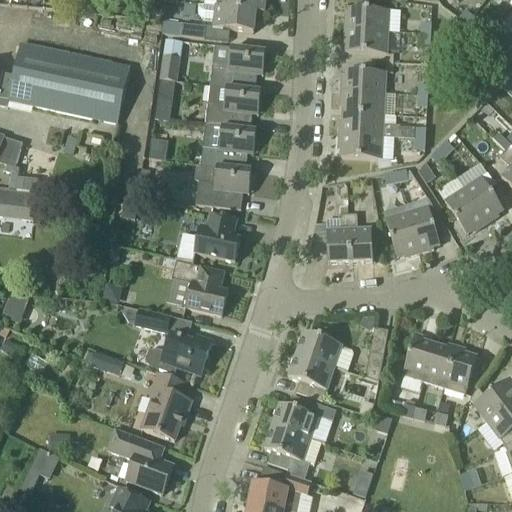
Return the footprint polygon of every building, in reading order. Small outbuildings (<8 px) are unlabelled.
[(205,0),(204,8),(225,10),(255,14),(263,15),(265,0),(205,0)] [(253,35),(255,14),(225,10),(204,8),(199,8),(198,14),(199,18),(201,21),(204,22),(215,23),(214,31),(253,35)] [(388,12),(368,11),(348,10),(348,17),(346,17),(345,32),(389,34),(390,12),(388,12)] [(467,27),(473,19),(466,13),(459,21),(467,27)] [(481,25),(473,19),(467,27),(475,33),(481,25)] [(181,26),(164,24),(162,37),(180,39),(204,42),(206,29),(181,26)] [(421,24),(421,36),(431,36),(431,25),(421,24)] [(344,47),(346,48),(346,54),(366,55),(386,56),(388,56),(389,34),(345,32),(344,47)] [(430,48),(431,36),(421,36),(420,47),(430,48)] [(494,48),(502,54),(508,45),(500,39),(494,48)] [(2,75),(0,74),(0,108),(7,111),(9,103),(99,123),(99,122),(117,126),(130,71),(112,67),(112,65),(21,45),(12,84),(1,82),(2,75)] [(511,56),(511,47),(508,45),(502,54),(510,60),(511,56)] [(213,65),(210,90),(226,92),(226,90),(255,93),(257,73),(263,73),(265,55),(246,52),(231,51),(215,49),(213,65)] [(180,61),(163,59),(160,84),(177,86),(180,61)] [(342,79),(342,95),(384,97),(385,74),(345,72),(345,80),(342,79)] [(418,87),(418,98),(427,98),(428,88),(418,87)] [(208,105),(205,129),(221,131),(221,130),(250,133),(252,119),(252,112),(259,113),(261,94),(255,93),(226,90),(226,92),(210,90),(208,105)] [(343,116),(383,118),(384,97),(342,95),(341,109),(343,110),(343,116)] [(427,109),(427,98),(418,98),(417,109),(427,109)] [(383,119),(383,118),(343,116),(342,123),(340,123),(339,137),(381,140),(415,142),(425,142),(425,130),(416,130),(416,131),(400,129),(400,128),(396,128),(396,119),(383,119)] [(205,129),(200,169),(217,171),(217,169),(245,173),(247,159),(248,152),(254,152),(256,134),(250,133),(221,130),(221,131),(205,129)] [(380,162),(381,140),(339,137),(339,153),(341,153),(341,160),(380,162)] [(2,140),(0,146),(0,163),(13,169),(21,147),(2,140)] [(504,140),(498,146),(499,147),(505,153),(510,147),(511,147),(504,140)] [(156,141),(152,159),(167,162),(170,144),(156,141)] [(424,153),(425,142),(415,142),(414,152),(424,153)] [(446,143),(438,151),(445,158),(453,150),(446,143)] [(499,160),(499,159),(505,153),(499,147),(498,146),(497,146),(491,152),(499,160)] [(438,166),(445,158),(438,151),(430,159),(438,166)] [(509,189),(511,191),(511,159),(505,153),(499,159),(510,170),(500,180),(509,189)] [(10,192),(16,192),(37,195),(38,183),(18,180),(19,171),(6,169),(5,176),(12,177),(10,192)] [(198,184),(196,208),(221,211),(240,213),(242,198),(243,192),(249,192),(251,173),(245,173),(217,169),(217,171),(215,186),(198,184)] [(163,191),(148,190),(151,174),(142,172),(139,189),(138,205),(162,207),(163,191)] [(395,175),(397,184),(407,182),(406,173),(395,175)] [(395,175),(384,177),(386,186),(397,184),(395,175)] [(463,192),(486,227),(498,219),(497,217),(503,213),(482,180),(463,192)] [(463,192),(456,181),(437,193),(444,204),(455,221),(466,237),(472,233),(473,235),(486,227),(463,192)] [(0,199),(0,217),(20,220),(32,222),(36,197),(21,194),(20,202),(0,199)] [(406,215),(405,208),(383,215),(385,221),(391,241),(397,260),(403,258),(404,261),(419,256),(406,215)] [(406,215),(419,256),(433,252),(433,250),(439,248),(434,228),(428,208),(406,215)] [(193,266),(195,256),(235,266),(240,241),(232,240),(237,222),(211,216),(208,230),(200,228),(198,240),(182,237),(176,262),(193,266)] [(357,217),(348,218),(350,266),(373,265),(372,245),(371,231),(358,232),(357,217)] [(340,222),(326,222),(326,227),(326,234),(328,267),(350,266),(348,218),(339,218),(340,222)] [(200,270),(177,265),(172,282),(191,286),(185,311),(202,315),(221,319),(228,294),(220,292),(223,276),(204,271),(200,270)] [(10,296),(5,309),(24,316),(29,304),(10,296)] [(139,312),(135,326),(135,329),(170,338),(174,321),(139,312)] [(369,355),(366,375),(365,381),(378,385),(380,377),(383,357),(388,334),(374,331),(369,355)] [(304,335),(296,357),(334,370),(334,369),(348,374),(354,357),(352,353),(341,349),(342,348),(304,335)] [(165,355),(158,353),(149,353),(145,364),(154,371),(174,378),(176,370),(200,379),(212,344),(197,339),(195,345),(172,336),(165,355)] [(407,360),(402,379),(423,386),(435,347),(413,341),(407,360)] [(6,342),(0,352),(9,358),(15,348),(6,342)] [(423,386),(444,392),(455,353),(435,347),(423,386)] [(477,360),(455,353),(444,392),(465,398),(471,379),(477,360)] [(93,368),(122,377),(126,364),(98,355),(93,368)] [(322,405),(334,370),(296,357),(288,380),(300,384),(296,395),(315,402),(322,405)] [(167,380),(159,378),(150,402),(152,402),(141,433),(174,444),(182,420),(185,421),(191,404),(181,400),(186,387),(167,380)] [(477,390),(470,402),(487,425),(511,405),(511,388),(511,387),(511,383),(509,380),(505,383),(484,399),(477,390)] [(272,429),(321,447),(324,448),(336,414),(311,405),(292,398),(288,410),(279,407),(272,429)] [(387,402),(385,412),(402,416),(404,409),(405,409),(406,407),(387,402)] [(413,421),(415,411),(413,411),(414,405),(407,403),(406,407),(405,409),(404,409),(402,416),(402,418),(413,421)] [(511,405),(487,425),(488,426),(502,446),(504,448),(511,444),(511,435),(511,433),(511,405)] [(426,414),(415,411),(413,421),(424,424),(426,414)] [(445,429),(447,419),(436,417),(434,426),(445,429)] [(382,419),(378,433),(388,437),(393,422),(382,419)] [(272,429),(264,452),(271,455),(267,466),(288,473),(287,477),(304,483),(309,467),(314,469),(321,447),(272,429)] [(164,451),(116,433),(108,454),(134,464),(126,484),(162,498),(173,469),(159,463),(164,451)] [(362,473),(358,496),(369,498),(373,475),(362,473)] [(459,478),(464,494),(465,494),(481,489),(476,473),(459,478)] [(31,498),(39,481),(28,476),(20,493),(31,498)] [(304,483),(287,477),(286,477),(282,491),(253,485),(248,507),(274,511),(297,511),(301,498),(308,499),(311,486),(304,483)] [(145,511),(149,504),(120,490),(110,510),(115,511),(145,511)]
